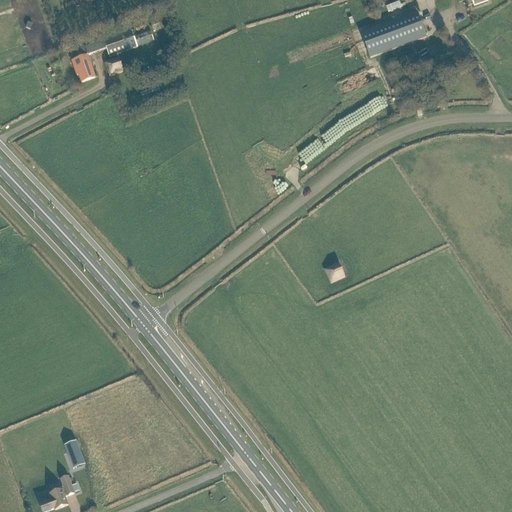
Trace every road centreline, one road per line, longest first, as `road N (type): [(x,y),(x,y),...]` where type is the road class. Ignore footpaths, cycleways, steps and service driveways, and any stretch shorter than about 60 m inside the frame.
road 1 (unclassified): [(147,327),(369,148),(441,121),(511,119)]
road 2 (secondary): [(292,511),(147,327)]
road 3 (secondary): [(147,327),(0,168)]
